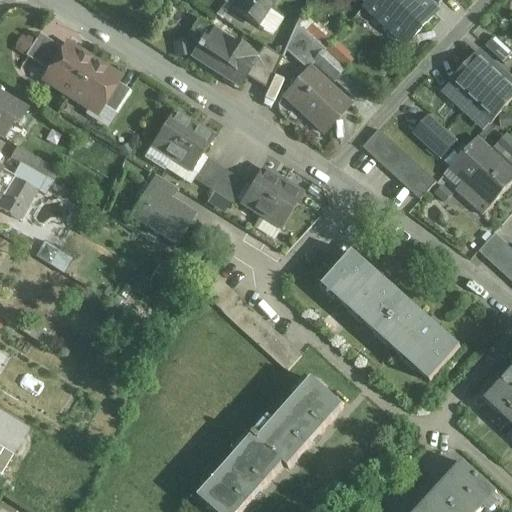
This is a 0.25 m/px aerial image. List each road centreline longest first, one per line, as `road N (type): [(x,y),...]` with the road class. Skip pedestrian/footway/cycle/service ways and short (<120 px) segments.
road 1 (track): [(356,194),(265,297),(422,429),(436,413),(511,478)]
road 2 (residential): [(52,0),(328,175)]
road 3 (residential): [(328,175),(488,0)]
road 4 (residential): [(328,175),(511,305)]
